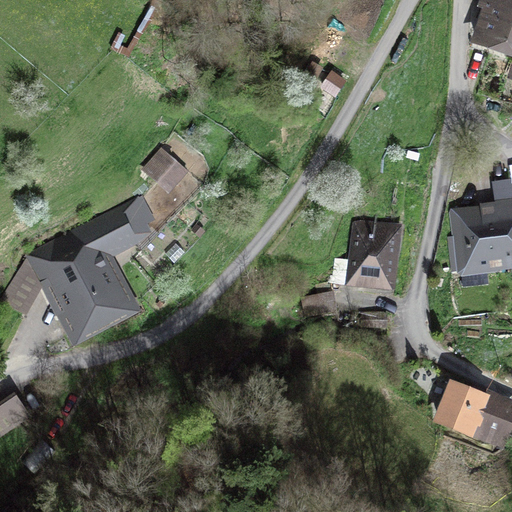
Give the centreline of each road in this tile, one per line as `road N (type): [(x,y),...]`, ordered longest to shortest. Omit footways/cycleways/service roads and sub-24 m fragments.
road 1 (unclassified): [(412,0),(300,187),(198,306),(127,347),(0,385)]
road 2 (residential): [(454,106),(418,323),(438,355),(511,394)]
